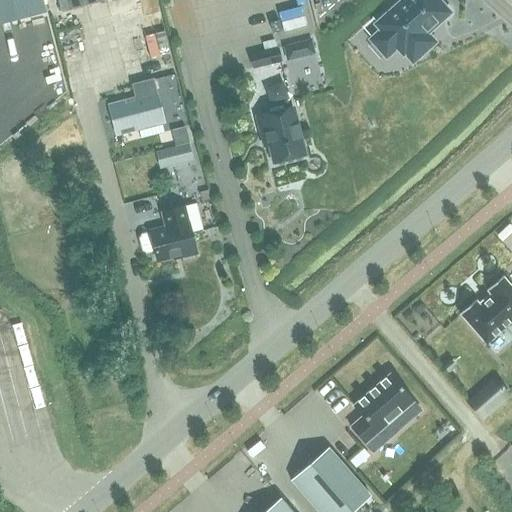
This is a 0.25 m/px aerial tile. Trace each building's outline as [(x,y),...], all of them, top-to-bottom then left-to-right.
[(0,0),(0,25),(46,13),(42,0),(0,0)] [(58,0),(62,13),(110,0),(58,0)] [(405,0),(397,8),(395,6),(379,20),(385,27),(382,29),(383,31),(373,40),(386,55),(397,45),(403,52),(404,51),(413,60),(415,57),(421,55),(426,51),(429,45),(431,43),(423,34),(426,31),(426,32),(427,31),(428,30),(428,28),(428,27),(426,25),(432,20),(434,21),(435,22),(436,22),(437,21),(438,21),(438,20),(446,13),(436,1),(435,0),(405,0)] [(311,40),(283,47),(286,61),(314,54),(311,40)] [(278,49),(251,56),(254,68),(281,61),(278,49)] [(125,103),(109,107),(117,134),(163,122),(152,81),(135,85),(138,99),(130,101),(129,100),(124,102),(125,103)] [(274,164),(305,156),(292,108),(257,117),(262,135),(266,134),(274,164)] [(186,128),(172,131),(176,147),(190,143),(186,128)] [(188,145),(157,152),(161,168),(192,160),(188,145)] [(154,251),(157,261),(179,255),(180,257),(196,253),(188,222),(184,207),(162,213),(166,228),(141,235),(139,239),(142,251),(146,253),(154,251)] [(511,288),(502,277),(487,290),(491,295),(479,305),(475,301),(460,314),(486,344),(511,321),(511,288)] [(362,417),(350,427),(372,453),(391,437),(383,428),(413,402),(389,375),(353,406),(362,417)] [(494,379),(467,402),(480,418),(507,395),(494,379)] [(326,446),(289,478),(318,511),(351,511),(369,496),(326,446)] [(292,511),(279,497),(261,511),(292,511)]
